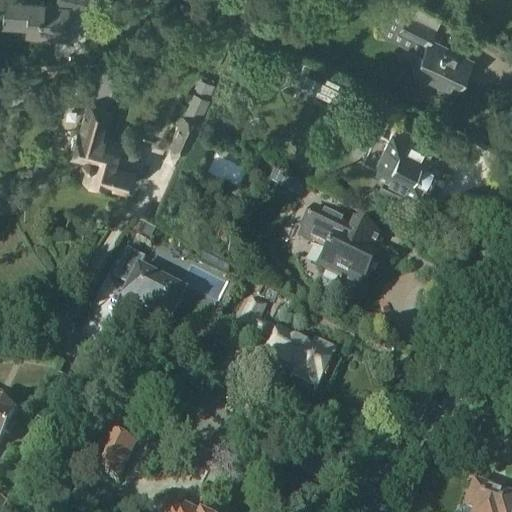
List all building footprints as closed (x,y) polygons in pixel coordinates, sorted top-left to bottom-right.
[(4,0),(3,25),(27,27),(26,37),(68,40),(70,7),(91,8),(93,0),(55,0),(54,4),(45,4),(45,1),(32,0),(4,0)] [(437,28),(443,16),(412,0),(404,0),(398,13),(396,12),(390,26),(398,30),(398,31),(425,44),(413,68),(457,90),(472,61),(430,40),(436,28),(437,28)] [(301,86),(336,101),(346,78),(311,63),(301,86)] [(74,152),(74,154),(85,157),(86,158),(92,155),(98,137),(99,137),(103,122),(102,121),(106,107),(107,107),(117,72),(108,69),(103,72),(89,68),(82,69),(75,94),(78,99),(89,102),(81,129),(80,129),(79,134),(73,137),(71,144),(74,152)] [(193,90),(191,90),(168,144),(187,152),(211,97),(208,96),(214,83),(199,77),(193,90)] [(371,162),(420,186),(430,191),(439,171),(432,167),(447,137),(432,130),(430,134),(396,117),(393,122),(391,121),(371,162)] [(104,181),(110,182),(111,181),(128,186),(133,169),(132,169),(138,148),(99,137),(98,137),(92,155),(86,158),(88,164),(85,175),(86,175),(93,182),(99,184),(104,181)] [(306,186),(266,166),(260,178),(299,198),(306,186)] [(314,209),(299,240),(326,254),(316,273),(342,286),(341,289),(359,298),(376,264),(372,262),(382,242),(314,209)] [(126,253),(112,281),(127,289),(120,303),(168,328),(184,297),(167,288),(171,281),(157,273),(153,281),(137,273),(143,261),(126,253)] [(263,362),(291,376),(289,380),(315,392),(334,353),(316,344),(313,350),(259,324),(265,311),(250,303),(239,326),(272,343),(263,362)] [(0,445),(17,412),(0,403),(0,445)] [(44,464),(58,436),(43,429),(29,457),(44,464)] [(135,449),(107,435),(89,471),(117,485),(135,449)] [(465,511),(511,511),(511,510),(511,503),(473,490),(465,511)]
